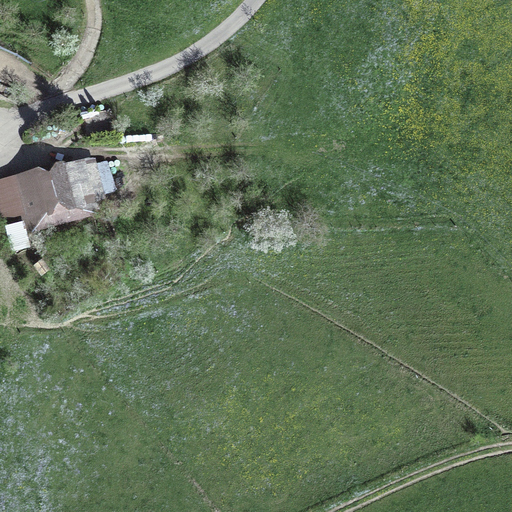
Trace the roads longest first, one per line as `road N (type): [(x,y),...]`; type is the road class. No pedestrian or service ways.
road 1 (unclassified): [(254,0),(188,57),(41,112),(0,139)]
road 2 (track): [(511,447),(472,454),(343,511)]
road 3 (track): [(41,112),(83,64),(95,34),(94,0)]
